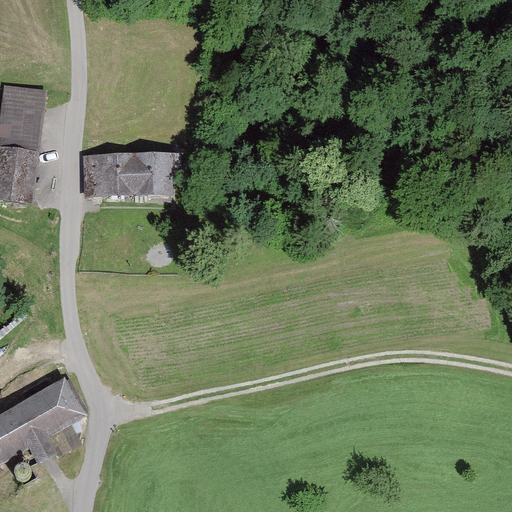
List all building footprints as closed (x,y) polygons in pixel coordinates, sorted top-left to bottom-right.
[(2,106),(0,122),(0,125),(35,130),(37,111),(39,94),(4,90),(2,106)] [(35,130),(0,125),(0,144),(33,149),(35,130)] [(0,201),(26,204),(32,154),(0,149),(0,201)] [(176,156),(129,157),(131,196),(167,195),(167,185),(177,185),(176,156)] [(131,196),(129,157),(82,158),(84,196),(131,196)] [(51,455),(41,437),(84,413),(66,381),(0,417),(0,461),(27,446),(36,463),(51,455)]
